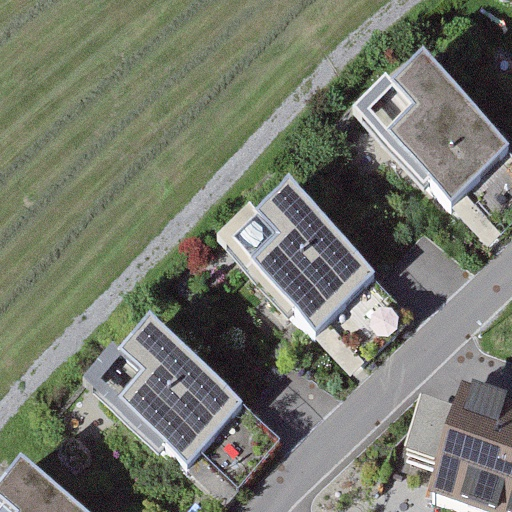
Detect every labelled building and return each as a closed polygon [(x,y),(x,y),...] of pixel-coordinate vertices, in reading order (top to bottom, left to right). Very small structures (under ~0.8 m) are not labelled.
[(511,232),(511,169),(430,84),(376,136),(490,253),(511,232)] [(293,214),(241,266),(353,379),(406,328),(293,214)] [(154,349),(104,407),(224,511),(232,511),(280,458),(154,349)] [(511,511),(511,398),(463,382),(428,491),(493,511),(511,511)] [(59,511),(27,485),(4,511),(59,511)]
